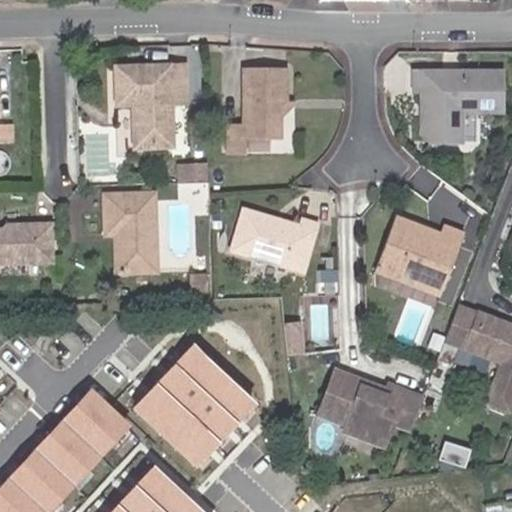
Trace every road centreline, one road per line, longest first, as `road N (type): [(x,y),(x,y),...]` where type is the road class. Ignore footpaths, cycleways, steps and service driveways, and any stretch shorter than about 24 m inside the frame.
road 1 (residential): [(367,20),(0,21)]
road 2 (residential): [(511,23),(367,20)]
road 3 (residential): [(374,149),(367,20)]
